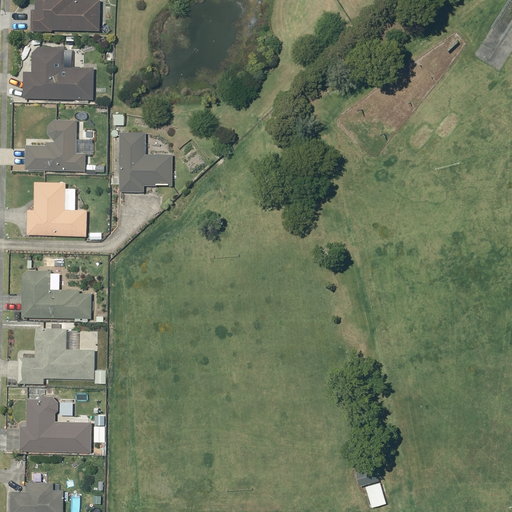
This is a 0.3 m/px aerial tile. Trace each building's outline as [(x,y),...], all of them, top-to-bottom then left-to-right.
[(73,0),(35,0),(35,10),(31,10),(30,31),(51,32),(51,30),(99,31),(100,1),(73,0)] [(23,73),(22,99),(93,101),(93,69),(63,68),(63,48),(38,47),(31,54),(31,73),(23,73)] [(113,126),(123,126),(123,115),(113,115),(113,126)] [(53,141),(54,141),(54,143),(46,143),(46,147),(25,146),(24,170),(84,172),(85,154),(75,154),(76,121),(53,121),(47,126),(47,135),(53,141)] [(145,155),(145,133),(119,133),(119,192),(144,192),(144,186),(172,187),(172,155),(145,155)] [(28,236),(86,237),(86,211),(64,211),(65,183),(34,183),(34,210),(28,210),(28,236)] [(79,292),(79,289),(50,288),(51,270),(27,269),(22,275),(21,316),(91,317),(91,292),(79,292)] [(18,357),(18,382),(43,383),(43,377),(94,378),(94,349),(66,348),(66,328),(35,327),(34,357),(18,357)] [(95,369),(94,383),(105,383),(106,369),(95,369)] [(19,450),(90,451),(91,421),(54,420),(54,412),(58,409),(58,401),(52,395),(44,395),(41,398),(26,398),(25,425),(20,425),(19,450)] [(94,415),(94,424),(103,424),(104,415),(94,415)] [(105,426),(94,426),(94,441),(105,441),(105,426)] [(375,465),(355,471),(360,486),(365,484),(371,507),(386,503),(375,465)] [(9,511),(62,511),(63,489),(52,489),(52,482),(26,482),(26,491),(10,491),(9,511)]
